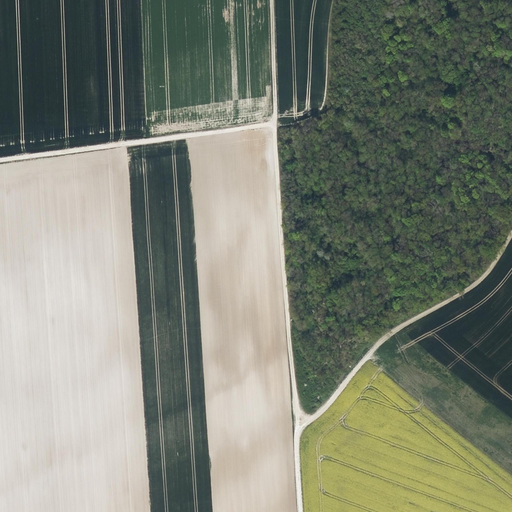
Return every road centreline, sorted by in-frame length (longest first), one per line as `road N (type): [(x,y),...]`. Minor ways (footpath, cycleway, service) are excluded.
road 1 (track): [(296,429),(270,0)]
road 2 (track): [(301,511),(296,429),(365,347),(485,269),(511,218)]
road 3 (track): [(274,127),(0,160)]
